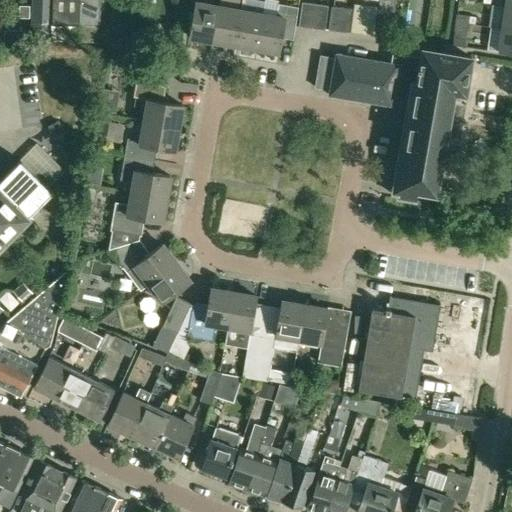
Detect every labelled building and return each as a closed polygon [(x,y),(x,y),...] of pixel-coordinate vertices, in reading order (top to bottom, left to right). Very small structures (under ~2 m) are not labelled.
[(34,23),(52,23),(52,0),(32,0),(31,23),(34,23)] [(51,43),(51,41),(72,41),(72,39),(79,39),(78,25),(79,0),(52,0),(52,23),(34,23),(34,43),(51,43)] [(79,0),(78,25),(79,39),(79,42),(97,42),(97,25),(99,26),(99,0),(79,0)] [(379,0),(377,23),(393,25),(396,0),(379,0)] [(328,5),(302,1),(299,25),(325,29),(328,5)] [(211,41),(217,7),(195,3),(189,37),(211,41)] [(262,15),(256,49),(280,53),(282,39),(292,41),(298,8),(278,4),(276,17),(262,15)] [(356,4),(352,32),(372,34),(376,6),(356,4)] [(20,6),(20,18),(29,18),(29,6),(20,6)] [(352,9),(331,6),(328,29),(349,32),(352,9)] [(511,30),(511,7),(507,6),(503,29),(511,30)] [(234,45),(240,11),(217,7),(211,41),(234,45)] [(240,11),(234,45),(256,49),(262,15),(240,11)] [(457,15),(456,23),(469,25),(470,17),(457,15)] [(469,25),(456,23),(455,31),(467,33),(469,25)] [(511,54),(511,30),(503,29),(500,53),(511,54)] [(4,30),(4,43),(28,43),(28,30),(4,30)] [(417,190),(435,193),(453,91),(465,93),(467,83),(466,82),(466,81),(466,80),(465,80),(466,79),(460,78),(462,70),(467,71),(467,70),(468,69),(468,70),(468,69),(469,69),(469,68),(471,57),(422,49),(421,57),(409,96),(394,186),(399,187),(397,197),(416,200),(417,190)] [(393,93),(409,96),(421,57),(392,52),(391,62),(336,53),(328,95),(391,105),(393,93)] [(329,90),(335,57),(320,55),(315,87),(329,90)] [(147,109),(144,122),(179,129),(183,106),(163,102),(166,88),(137,83),(133,107),(147,109)] [(140,145),(128,143),(126,156),(154,161),(156,149),(175,152),(179,129),(144,122),(140,145)] [(0,243),(68,173),(37,143),(0,179),(0,243)] [(134,182),(132,193),(166,199),(170,177),(151,174),(154,161),(126,156),(122,176),(125,181),(134,182)] [(162,223),(166,199),(132,193),(128,212),(116,209),(112,231),(140,236),(142,220),(162,223)] [(113,235),(110,250),(137,242),(138,240),(113,235)] [(110,250),(107,251),(122,270),(124,268),(147,251),(139,241),(137,242),(110,250)] [(141,290),(148,284),(176,263),(162,245),(149,254),(147,251),(124,268),(141,290)] [(176,263),(148,284),(163,303),(190,282),(176,263)] [(20,396),(28,380),(42,349),(50,345),(59,310),(69,267),(28,303),(15,313),(0,344),(0,384),(3,386),(20,396)] [(187,333),(187,336),(212,341),(215,325),(227,327),(233,293),(211,289),(208,306),(195,304),(195,305),(191,313),(187,333)] [(233,293),(227,327),(251,331),(250,335),(262,338),(266,316),(254,314),(256,303),(257,297),(233,293)] [(390,295),(390,296),(388,307),(385,307),(385,310),(372,308),(358,389),(401,397),(401,396),(415,398),(424,350),(432,351),(440,304),(439,304),(391,296),(391,295),(390,295)] [(163,327),(153,348),(167,354),(168,355),(169,353),(178,333),(179,329),(190,304),(191,303),(176,297),(163,327)] [(262,338),(255,378),(268,381),(268,380),(270,367),(274,346),(285,348),(289,349),(296,350),(298,339),(304,305),(281,301),(280,307),(278,319),(266,316),(262,338)] [(325,323),(327,309),(304,305),(298,339),(321,343),(318,363),(341,367),(348,327),(325,323)] [(0,344),(15,313),(0,326),(0,344)] [(84,340),(89,331),(76,324),(71,333),(84,340)] [(103,338),(89,331),(84,340),(98,347),(103,338)] [(178,333),(169,353),(183,360),(189,346),(186,342),(178,333)] [(135,346),(114,335),(108,346),(130,357),(135,346)] [(250,335),(243,375),(255,378),(262,338),(250,335)] [(138,356),(157,364),(160,356),(141,348),(138,356)] [(54,399),(69,368),(48,357),(33,388),(54,399)] [(191,364),(173,357),(169,365),(188,372),(191,364)] [(270,367),(268,380),(290,384),(293,372),(286,371),(270,367)] [(91,379),(69,368),(54,399),(75,410),(91,379)] [(215,396),(222,373),(211,370),(200,401),(212,406),(215,396)] [(242,377),(222,373),(215,396),(233,402),(242,377)] [(113,390),(91,379),(75,410),(97,421),(113,390)] [(276,385),(261,381),(257,395),(272,399),(276,385)] [(279,384),(277,393),(294,399),(297,390),(279,384)] [(108,425),(131,436),(147,403),(146,402),(151,392),(140,387),(135,397),(123,392),(108,425)] [(338,404),(358,411),(362,399),(341,395),(338,404)] [(376,416),(381,402),(362,399),(358,411),(376,416)] [(158,408),(147,403),(131,436),(154,447),(170,413),(173,407),(162,401),(158,408)] [(183,419),(170,413),(154,447),(178,458),(197,418),(186,413),(183,419)] [(454,426),(480,430),(481,417),(456,413),(454,426)] [(227,483),(245,489),(263,434),(265,426),(254,422),(245,450),(239,448),(227,483)] [(263,434),(245,489),(264,495),(278,451),(269,448),(275,428),(266,424),(265,426),(263,434)] [(283,501),(303,441),(308,427),(300,424),(294,441),(285,438),(266,495),(283,501)] [(201,468),(226,476),(239,435),(215,427),(201,468)] [(308,427),(303,441),(283,501),(300,507),(313,469),(305,467),(317,430),(308,427)] [(341,439),(328,434),(324,448),(337,452),(341,439)] [(0,490),(3,484),(18,450),(6,445),(0,456),(0,490)] [(3,484),(0,490),(0,503),(8,508),(32,457),(18,450),(3,484)] [(343,511),(355,480),(362,459),(352,455),(348,468),(339,465),(323,511),(343,511)] [(363,455),(362,459),(355,480),(367,484),(357,511),(389,511),(396,493),(379,487),(387,463),(363,455)] [(307,508),(317,511),(323,511),(339,465),(333,463),(334,461),(324,457),(307,508)] [(20,511),(27,511),(49,465),(36,459),(20,494),(27,497),(20,511)] [(62,471),(49,465),(27,511),(43,511),(46,506),(62,471)] [(59,511),(76,477),(62,471),(46,506),(43,511),(59,511)] [(440,495),(422,489),(425,481),(415,477),(405,505),(416,508),(414,511),(448,511),(452,500),(463,504),(472,479),(459,475),(456,482),(445,479),(440,495)] [(80,511),(93,486),(80,479),(64,511),(80,511)] [(97,511),(107,492),(93,486),(80,511),(97,511)] [(113,511),(120,498),(107,492),(97,511),(113,511)]
